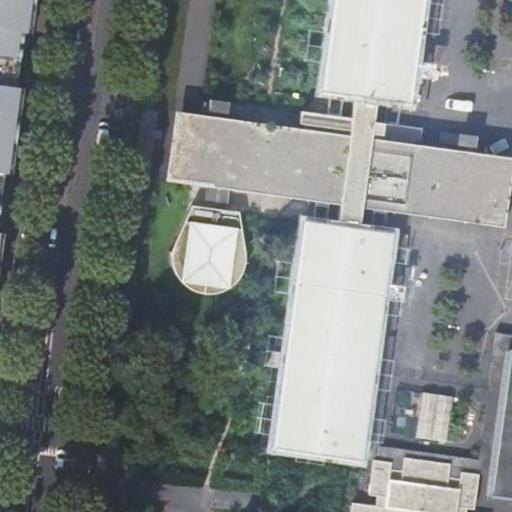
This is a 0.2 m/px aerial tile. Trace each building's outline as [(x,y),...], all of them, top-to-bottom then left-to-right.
[(0,0),(0,148),(9,88),(13,59),(17,33),(21,0),(0,0)] [(21,0),(17,33),(22,34),(26,7),(28,8),(28,0),(21,0)] [(323,0),(311,91),(349,96),(359,97),(369,98),(400,102),(403,81),(400,81),(410,0),(323,0)] [(403,81),(400,102),(416,105),(429,0),(410,0),(400,81),(403,81)] [(14,89),(9,88),(0,148),(0,174),(2,174),(5,148),(8,149),(13,116),(10,115),(14,89)] [(359,97),(349,96),(346,117),(295,110),(293,122),(299,123),(298,133),(297,139),(291,138),(283,196),(304,199),(333,203),(329,233),(296,229),(266,451),(356,463),(357,455),(359,439),(356,439),(370,333),(371,327),(334,322),(339,290),(375,295),(381,250),(384,251),(386,231),(351,226),(354,206),(403,213),(407,186),(400,185),(405,147),(407,138),(414,139),(416,127),(366,120),(369,98),(359,97)] [(297,139),(298,133),(168,115),(160,179),(283,196),(291,138),(297,139)] [(501,160),(405,147),(400,185),(407,186),(403,213),(496,225),(500,197),(496,196),(501,160)] [(236,214),(189,207),(171,246),(168,264),(172,276),(176,283),(185,290),(192,294),(199,295),(207,295),(213,295),(220,292),(230,284),(236,275),(239,264),(236,214)] [(402,233),(386,231),(384,251),(381,250),(375,295),(339,290),(334,322),(371,327),(389,329),(402,233)] [(487,473),(504,349),(511,349),(511,334),(492,332),(476,450),(473,471),(475,471),(487,473)] [(389,335),(370,333),(356,439),(359,439),(357,455),(369,457),(387,459),(386,466),(398,468),(400,454),(446,461),(444,474),(456,476),(457,468),(473,471),(476,450),(376,436),(389,335)] [(487,473),(484,494),(511,497),(511,349),(504,349),(487,473)] [(418,435),(450,438),(454,393),(422,390),(418,435)] [(446,461),(400,454),(398,468),(386,466),(387,459),(369,457),(365,492),(373,493),(372,503),(348,500),(346,511),(461,511),(462,505),(470,506),(475,471),(473,471),(457,468),(456,476),(444,474),(446,461)]
